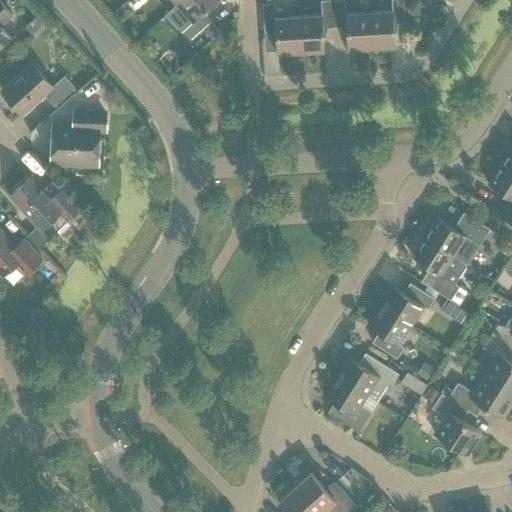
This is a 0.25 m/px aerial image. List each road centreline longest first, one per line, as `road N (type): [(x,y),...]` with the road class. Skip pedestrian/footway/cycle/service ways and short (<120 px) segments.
road 1 (residential): [(281,402),(380,235),(388,213),(385,159)]
road 2 (secondary): [(98,419),(111,341),(182,225),(186,176)]
road 3 (residential): [(281,402),(413,494),(511,472)]
road 4 (residential): [(251,87),(402,80),(422,69),(467,0)]
road 5 (secondary): [(186,176),(166,111),(66,0)]
road 6 (residential): [(186,176),(385,159)]
road 7 (residential): [(385,159),(462,144),(511,69)]
